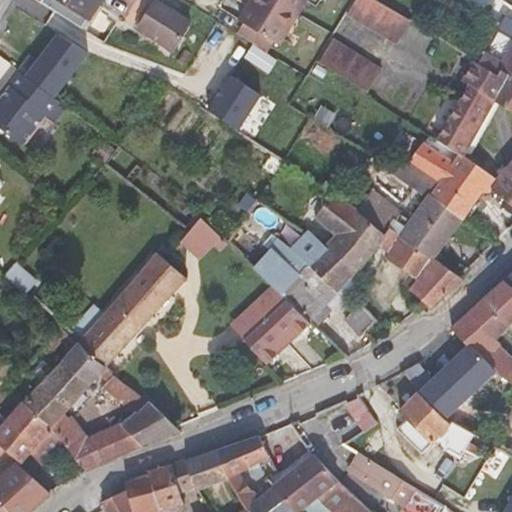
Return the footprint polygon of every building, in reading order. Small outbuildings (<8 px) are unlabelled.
[(41,0),(40,1),(86,31),(102,6),(99,4),(101,0),(41,0)] [(181,37),(194,45),(204,29),(156,0),(147,16),(181,37)] [(278,44),(297,14),(275,0),(252,0),(240,21),(244,23),(274,42),(278,44)] [(275,0),(297,14),(305,0),(275,0)] [(396,45),(411,21),(374,0),(352,0),(345,13),(396,45)] [(465,0),(503,22),(511,6),(511,5),(502,0),(465,0)] [(511,75),(511,6),(503,22),(479,63),(499,75),(502,70),(511,75)] [(181,37),(147,16),(139,29),(173,50),(181,37)] [(268,53),(274,42),(244,23),(237,34),(268,53)] [(32,55),(21,71),(56,98),(88,56),(60,35),(40,61),(32,55)] [(316,60),(368,94),(383,69),(330,37),(316,60)] [(511,111),(511,75),(502,70),(499,75),(479,63),(475,61),(464,80),(471,84),(438,139),(459,154),(464,158),(495,102),(511,111)] [(21,71),(19,70),(8,84),(12,87),(0,102),(0,126),(24,145),(47,115),(57,122),(68,107),(56,98),(21,71)] [(232,76),(209,111),(240,130),(262,95),(232,76)] [(431,194),(464,218),(482,193),(492,190),(498,181),(464,158),(459,154),(453,162),(433,149),(423,143),(410,162),(440,181),(431,194)] [(390,228),(434,259),(464,218),(431,194),(440,181),(410,162),(389,166),(387,167),(390,171),(427,198),(411,219),(401,212),(402,212),(374,190),(359,210),(386,234),(390,228)] [(492,190),(511,205),(511,164),(498,181),(492,190)] [(336,193),(356,207),(365,194),(331,169),(321,183),(335,192),(336,193)] [(426,303),(432,309),(463,279),(461,277),(434,259),(390,228),(386,234),(359,210),(356,207),(336,193),(316,218),(337,235),(325,245),(309,231),(306,234),(356,273),(379,247),(380,246),(389,252),(385,257),(409,273),(417,278),(410,288),(409,289),(426,303)] [(203,217),(182,238),(200,256),(221,234),(203,217)] [(243,256),(250,263),(273,285),(287,299),(310,321),(356,273),(306,234),(291,249),(279,238),(268,250),(257,241),(243,256)] [(106,367),(127,343),(187,277),(157,252),(105,314),(95,305),(69,334),(78,343),(106,367)] [(311,322),(317,328),(357,285),(356,273),(310,321),(311,322)] [(403,283),(410,288),(417,278),(409,273),(403,283)] [(511,286),(506,281),(453,327),(470,344),(497,372),(510,381),(511,382),(511,356),(495,342),(511,323),(511,286)] [(273,285),(253,306),(267,320),(287,299),(273,285)] [(287,299),(267,320),(290,343),(311,322),(310,321),(287,299)] [(360,337),(365,333),(376,320),(362,304),(344,320),(360,337)] [(232,327),(246,341),(267,320),(253,306),(232,327)] [(270,364),(290,343),(267,320),(246,341),(270,364)] [(62,342),(72,350),(78,343),(69,334),(60,326),(45,343),(55,351),(62,342)] [(78,343),(72,350),(23,402),(51,427),(63,444),(83,470),(141,445),(180,431),(149,402),(120,378),(106,367),(78,343)] [(106,367),(120,378),(140,355),(127,343),(106,367)] [(497,372),(470,344),(432,379),(420,363),(405,374),(421,390),(448,419),(471,432),(478,421),(456,410),(488,380),(503,391),(510,381),(497,372)] [(448,419),(421,390),(400,411),(408,419),(398,429),(422,453),(432,443),(461,459),(466,449),(480,456),(487,441),(471,432),(448,419)] [(22,463),(30,454),(42,466),(63,444),(51,427),(23,402),(8,419),(0,427),(0,443),(7,450),(22,463)] [(251,511),(299,511),(276,485),(258,499),(240,473),(270,456),(259,436),(212,451),(229,479),(243,502),(247,506),(251,511)] [(229,479),(212,451),(189,459),(197,485),(198,490),(229,479)] [(373,511),(340,481),(314,453),(275,483),(276,485),(299,511),(317,498),(332,511),(373,511)] [(404,511),(443,511),(446,508),(445,507),(358,453),(347,470),(406,508),(404,511)] [(197,485),(189,459),(173,465),(149,471),(149,474),(126,481),(129,489),(137,511),(152,511),(168,508),(184,503),(181,493),(197,485)] [(0,503),(9,511),(30,511),(51,494),(17,462),(0,478),(0,503)] [(137,511),(129,489),(102,502),(108,511),(137,511)] [(0,511),(9,511),(0,503),(0,511)]
